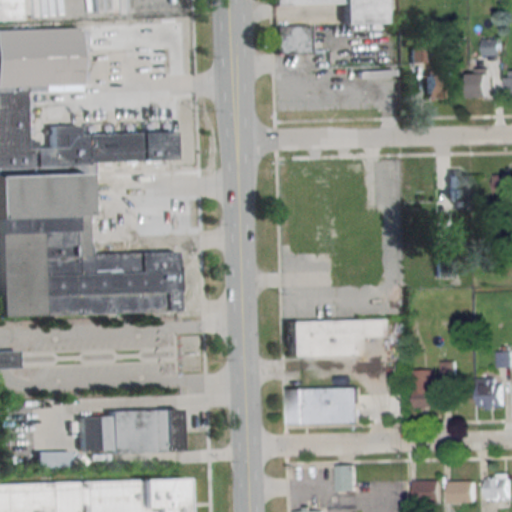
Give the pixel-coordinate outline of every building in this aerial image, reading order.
[(0,0),(0,19),(9,20),(9,29),(0,29),(0,86),(79,85),(78,28),(16,29),(15,0),(0,0)] [(342,2),(343,23),(384,22),(383,0),(270,0),(271,6),(288,6),(288,4),(342,2)] [(309,54),(309,25),(274,25),(274,54),(309,54)] [(482,55),(500,55),(500,38),(482,38),(482,55)] [(471,97),(490,97),(490,68),(471,68),(471,97)] [(425,99),(442,99),(442,70),(425,70),(425,99)] [(0,316),(176,312),(174,252),(83,254),(81,162),(172,160),(171,132),(76,134),(76,125),(49,126),(49,145),(24,145),(22,91),(0,91),(0,168),(60,166),(60,174),(0,175),(0,316)] [(448,206),(467,206),(467,170),(448,170),(448,206)] [(511,173),(495,174),(495,195),(511,195),(511,173)] [(436,276),(449,276),(449,259),(436,259),(436,276)] [(287,320),(287,357),(358,356),(358,337),(382,337),(382,319),(287,320)] [(0,369),(15,370),(15,350),(0,350),(0,369)] [(496,350),(496,367),(511,367),(511,350),(496,350)] [(456,361),(442,361),(442,375),(456,375),(456,361)] [(434,407),(434,369),(414,369),(414,407),(434,407)] [(478,379),(478,408),(504,408),(504,379),(478,379)] [(289,387),(289,424),(360,424),(360,387),(289,387)] [(178,451),(177,409),(106,410),(106,416),(78,417),(78,453),(178,451)] [(67,451),(34,451),(34,467),(67,467),(67,451)] [(356,466),(337,466),(337,491),(356,491),(356,466)] [(487,474),(487,499),(510,499),(510,474),(487,474)] [(0,511),(0,484),(183,479),(184,511),(0,511)] [(440,480),(414,480),(414,502),(440,502),(440,480)] [(449,502),(474,502),(474,480),(449,480),(449,502)]
